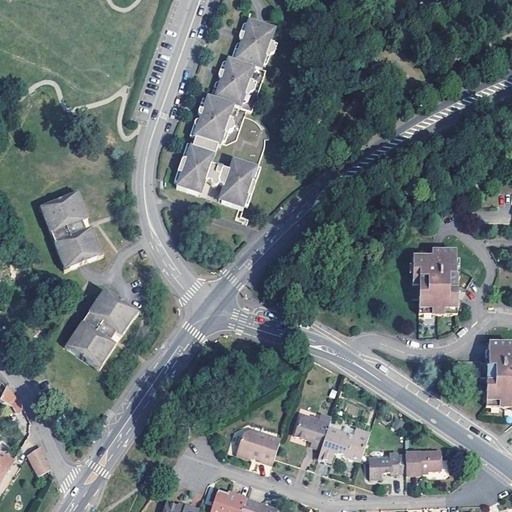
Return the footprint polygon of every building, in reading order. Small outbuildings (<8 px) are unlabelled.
[(234,62),(262,72),(263,68),(266,60),(271,46),(276,32),(248,22),(247,26),(241,42),(240,46),(239,46),(238,46),(236,47),(236,49),(236,51),(236,52),(237,53),(236,56),(234,62)] [(241,42),(247,26),(244,26),(243,28),(239,39),(239,42),(241,42)] [(271,46),(266,60),(269,61),(270,59),(272,58),(273,56),(275,55),(275,54),(273,50),(274,47),(271,46)] [(262,72),(234,62),(231,61),(228,60),(226,65),(220,82),(219,83),(216,84),(215,86),(214,87),(218,89),(216,94),(213,100),(210,99),(207,99),(205,102),(200,118),(198,122),(197,122),(195,123),(194,124),(194,127),(196,130),(195,132),(192,139),(194,140),(191,147),(189,147),(187,155),(185,160),(183,161),(181,162),(177,174),(180,175),(176,185),(175,188),(186,192),(186,189),(198,193),(200,194),(205,182),(209,183),(210,185),(211,188),(213,189),(218,186),(222,188),(218,200),(221,201),(232,205),(231,208),(242,212),(243,208),(251,185),(253,179),(256,171),(263,151),(264,142),(261,132),(256,126),(251,122),(244,119),(247,113),(251,115),(266,74),(262,72)] [(220,82),(226,65),(225,64),(224,64),(223,64),(218,76),(218,78),(218,79),(219,81),(220,82)] [(253,186),(251,185),(243,208),(246,209),(254,189),(253,186)] [(38,208),(63,273),(76,268),(100,260),(90,233),(86,235),(84,229),(82,224),(86,223),(85,219),(76,195),(38,208)] [(418,317),(423,317),(431,317),(457,318),(457,314),(457,303),(457,296),(457,287),(455,287),(455,282),(455,274),(455,271),(455,263),(455,254),(412,254),(412,265),(412,273),(412,301),(418,301),(418,317)] [(100,302),(65,349),(96,372),(113,350),(110,347),(113,343),(116,339),(121,343),(139,316),(105,292),(100,302)] [(511,346),(487,347),(487,355),(487,363),(487,364),(457,364),(457,379),(485,380),(485,387),(485,396),(485,406),(485,410),(510,410),(511,409),(511,346)] [(15,411),(20,405),(7,389),(0,401),(0,402),(10,408),(15,411)] [(322,448),(330,422),(301,413),(295,433),(313,439),(311,444),(322,448)] [(361,434),(366,436),(368,431),(357,427),(353,437),(358,439),(361,434)] [(192,430),(183,429),(183,439),(192,439),(192,430)] [(259,460),(272,464),(281,439),(251,429),(241,455),(249,458),(251,455),(260,458),(259,460)] [(343,452),(342,456),(362,463),(370,438),(366,436),(361,434),(358,439),(353,437),(330,430),(321,459),(333,462),(336,454),(337,451),(343,452)] [(40,449),(27,458),(37,480),(50,472),(40,449)] [(440,452),(406,453),(406,456),(407,470),(407,476),(423,475),(423,471),(441,470),(440,452)] [(407,470),(406,456),(399,457),(399,453),(390,453),(390,457),(372,459),(373,479),(384,478),(383,471),(387,471),(392,471),(392,474),(400,473),(400,470),(407,470)] [(0,478),(11,461),(0,454),(0,478)] [(0,484),(13,462),(11,461),(0,478),(0,484)] [(244,511),(249,498),(230,492),(230,494),(220,491),(212,511),(244,511)] [(277,511),(264,507),(265,503),(249,498),(244,511),(277,511)] [(201,511),(202,510),(185,505),(184,507),(169,503),(165,511),(201,511)] [(264,507),(277,511),(279,508),(265,503),(264,507)]
